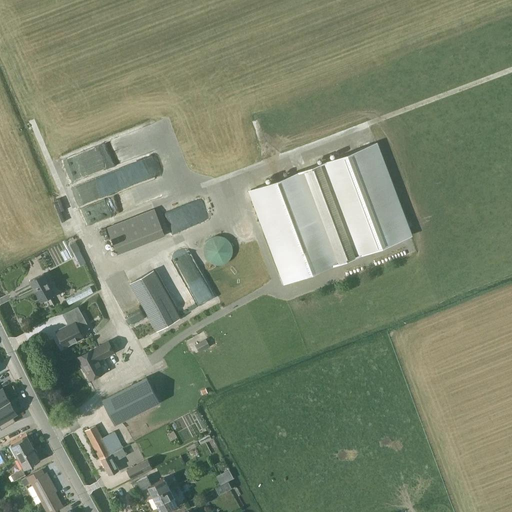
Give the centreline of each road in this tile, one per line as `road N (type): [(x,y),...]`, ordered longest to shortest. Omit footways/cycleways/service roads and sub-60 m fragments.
road 1 (residential): [(92,511),(0,330)]
road 2 (track): [(368,124),(511,70)]
